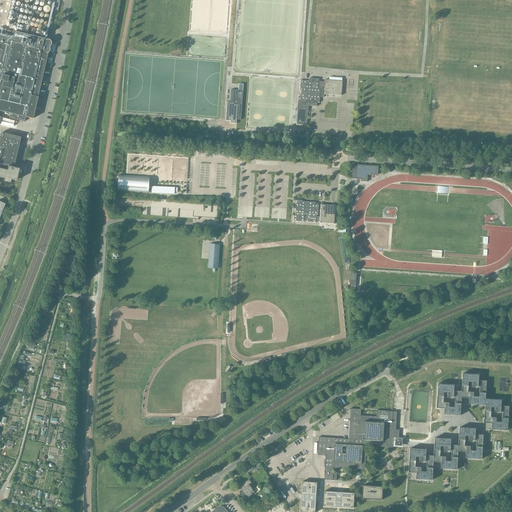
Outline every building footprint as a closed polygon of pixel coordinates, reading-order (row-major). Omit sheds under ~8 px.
[(0,111),(10,114),(9,118),(24,122),(25,117),(32,119),(38,96),(48,52),(49,52),(49,51),(50,49),(49,48),(49,47),(50,46),(51,45),(51,44),(51,42),(50,41),(49,40),(48,40),(47,40),(47,41),(43,40),(44,39),(14,32),(13,37),(0,33),(0,111)] [(294,111),(293,123),(297,123),(296,125),(302,125),(307,126),(307,121),(307,118),(308,110),(309,106),(317,106),(317,102),(319,103),(320,97),(324,97),(324,94),(326,94),(331,94),(337,95),(342,95),(342,94),(343,83),(343,81),(342,81),(336,81),(334,81),(329,80),(325,80),(325,82),(319,81),(319,79),(310,78),(309,81),(306,80),(306,81),(301,81),(300,91),(301,91),(301,94),(299,94),(298,103),(298,102),(297,110),(297,111),(294,111)] [(227,103),(226,121),(231,121),(231,122),(233,123),(232,123),(237,124),(237,120),(239,120),(241,120),(244,84),(239,84),(239,89),(239,90),(231,90),(231,95),(230,103),(227,103)] [(21,138),(8,135),(2,133),(0,140),(0,175),(16,179),(18,168),(14,167),(21,138)] [(352,164),(351,179),(361,179),(361,181),(367,181),(368,175),(378,175),(378,166),(352,164)] [(149,186),(149,177),(150,177),(128,176),(119,176),(118,190),(149,193),(149,192),(152,193),(175,194),(175,188),(152,187),(152,189),(149,188),(149,186)] [(106,197),(105,204),(143,207),(142,215),(193,219),(199,219),(199,217),(217,218),(218,205),(166,202),(166,200),(160,199),(160,201),(106,197)] [(303,201),(303,200),(297,200),(297,203),(296,203),(295,213),(296,213),(296,215),(294,215),(294,221),(304,222),(304,221),(308,221),(308,222),(316,223),(316,222),(320,222),(320,223),(334,224),(335,205),(321,204),(320,217),(316,216),(317,215),(318,215),(318,204),(315,204),(316,202),(303,201)] [(210,244),(208,268),(218,268),(220,245),(210,244)] [(59,280),(58,284),(62,285),(66,286),(67,284),(67,283),(68,280),(69,277),(65,276),(64,279),(62,279),(60,278),(59,280)] [(485,399),(486,381),(478,380),(479,374),(463,373),(461,391),(454,391),(454,385),(438,384),(436,408),(441,408),(444,409),(444,415),(460,416),(465,416),(465,398),(466,398),(469,398),(469,404),(485,405),(484,423),(489,423),(491,424),(491,430),(507,431),(509,406),(501,406),(501,400),(485,399)] [(354,439),(383,441),(397,442),(397,444),(403,444),(404,437),(395,437),(396,430),(397,412),(376,410),(376,416),(360,415),(361,409),(351,409),(350,427),(351,427),(351,433),(349,433),(349,437),(354,437),(354,439)] [(441,462),(440,468),(457,469),(458,451),(466,452),(465,458),(482,459),(482,446),(483,435),(476,435),(475,435),(476,428),(459,427),(458,445),(450,445),(450,439),(434,438),(434,446),(433,456),(425,455),(426,449),(410,448),(408,472),(416,473),(416,479),(432,480),(434,462),(441,462)] [(319,437),(318,453),(322,453),(326,453),(325,460),(325,466),(324,479),(333,480),(336,480),(337,478),(337,472),(333,472),(333,466),(363,468),(363,467),(365,446),(362,445),(347,444),(335,444),(335,438),(319,437)] [(240,491),(239,491),(240,492),(240,493),(239,494),(240,495),(241,496),(242,496),(242,495),(243,496),(245,495),(247,497),(248,498),(248,497),(252,494),(253,494),(255,492),(252,488),(254,487),(249,480),(239,487),(240,488),(242,490),(240,491)] [(301,499),(300,511),(315,511),(317,483),(302,482),(301,495),(304,495),(304,497),(307,497),(306,499),(301,499)] [(382,485),(361,483),(360,496),(381,498),(382,485)] [(324,491),(323,506),(336,507),(336,504),(338,504),(339,502),(341,502),(341,507),(353,508),(354,493),(324,491)]
